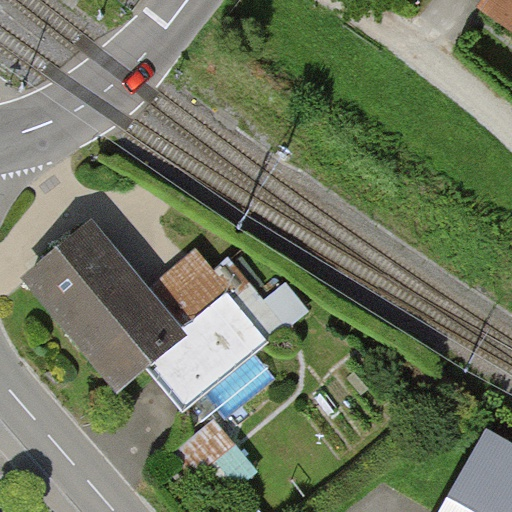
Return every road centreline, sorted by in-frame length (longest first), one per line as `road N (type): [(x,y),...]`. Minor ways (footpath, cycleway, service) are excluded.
road 1 (tertiary): [(0,138),(91,104),(126,77),(191,0)]
road 2 (track): [(511,122),(344,0)]
road 3 (residential): [(109,511),(0,376)]
